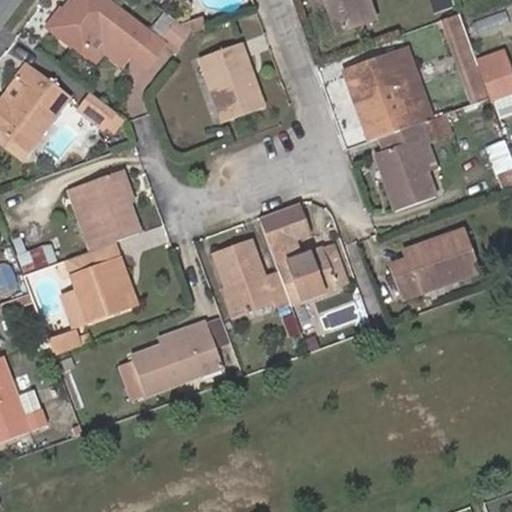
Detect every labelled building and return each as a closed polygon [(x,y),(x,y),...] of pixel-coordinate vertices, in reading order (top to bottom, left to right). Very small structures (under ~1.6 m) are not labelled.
[(106,0),(70,0),(48,28),(94,63),(103,52),(119,64),(127,54),(132,57),(150,33),(106,0)] [(327,0),(330,5),(325,7),(335,34),(376,19),(368,0),(327,0)] [(152,30),(162,37),(175,20),(165,13),(152,30)] [(459,14),(440,21),(445,35),(451,33),(476,103),(490,98),(460,17),(459,14)] [(206,28),(202,17),(180,25),(190,32),(193,33),(206,28)] [(168,47),(175,52),(190,32),(180,25),(175,20),(162,37),(170,43),(168,47)] [(146,68),(164,44),(150,33),(132,57),(146,68)] [(451,33),(445,35),(471,104),(476,103),(451,33)] [(199,58),(222,123),(263,108),(240,43),(199,58)] [(407,49),(395,53),(414,106),(426,102),(407,49)] [(480,65),(504,56),(502,52),(478,61),(480,65)] [(395,53),(344,72),(369,141),(379,137),(421,123),(433,119),(426,102),(414,106),(395,53)] [(480,65),(492,102),(511,95),(511,78),(504,56),(480,65)] [(0,117),(0,130),(27,152),(68,99),(24,66),(16,76),(26,83),(6,110),(0,117)] [(102,129),(115,113),(91,94),(78,111),(102,129)] [(433,119),(421,123),(427,137),(450,128),(445,114),(433,119)] [(421,123),(379,137),(384,151),(372,156),(392,212),(437,196),(429,172),(417,140),(427,137),(421,123)] [(27,152),(0,130),(0,142),(21,159),(27,152)] [(438,169),(427,137),(417,140),(429,172),(438,169)] [(117,172),(128,202),(135,199),(124,169),(117,172)] [(511,169),(497,175),(501,188),(511,184),(511,169)] [(117,172),(80,185),(102,247),(112,243),(139,234),(128,202),(117,172)] [(91,251),(102,247),(80,185),(68,190),(91,251)] [(278,211),(258,218),(268,247),(274,264),(277,272),(289,303),(290,308),(338,291),(322,247),(299,254),(293,238),(309,232),(298,203),(278,211)] [(389,267),(400,299),(479,271),(465,231),(434,242),(437,250),(408,260),(389,267)] [(251,242),(212,257),(235,317),(270,304),(273,309),(289,303),(277,272),(265,277),(251,242)] [(405,253),(408,260),(437,250),(434,242),(405,253)] [(91,251),(66,260),(78,292),(63,298),(73,326),(135,304),(112,243),(102,247),(91,251)] [(323,248),(337,288),(348,284),(333,244),(323,248)] [(56,261),(51,245),(41,246),(17,256),(23,274),(56,261)] [(205,321),(216,350),(229,345),(219,316),(205,321)] [(132,361),(118,366),(131,401),(202,376),(200,370),(220,362),(205,321),(186,328),(189,335),(160,346),(130,357),(132,361)] [(158,338),(160,346),(189,335),(186,328),(158,338)] [(53,355),(82,345),(75,329),(47,339),(53,355)] [(2,357),(0,357),(0,441),(46,425),(33,390),(17,396),(2,357)] [(200,370),(202,376),(222,369),(220,362),(200,370)]
